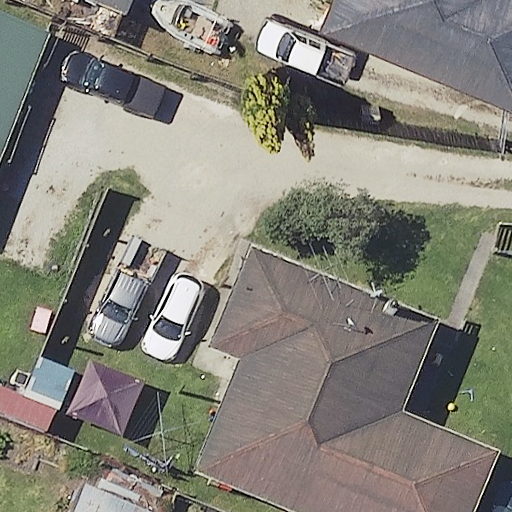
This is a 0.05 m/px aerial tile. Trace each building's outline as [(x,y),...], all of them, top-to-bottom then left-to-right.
[(136,0),(63,0),(125,27),(136,0)] [(511,0),(333,0),(327,17),(511,92),(511,0)] [(0,166),(45,51),(0,33),(0,166)] [(437,342),(255,266),(213,367),(246,381),(201,489),(254,511),(482,511),(499,473),(399,431),(437,342)] [(113,511),(89,501),(84,511),(113,511)]
